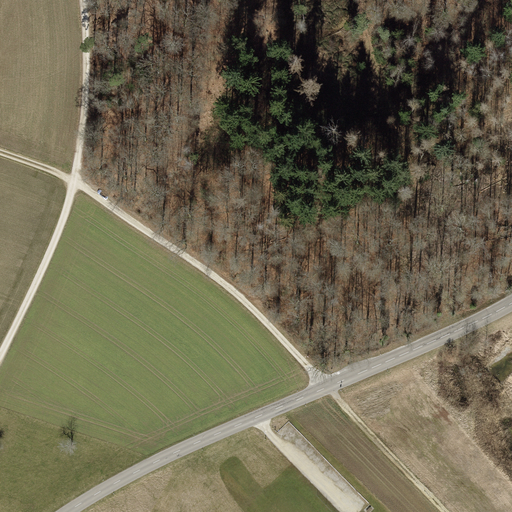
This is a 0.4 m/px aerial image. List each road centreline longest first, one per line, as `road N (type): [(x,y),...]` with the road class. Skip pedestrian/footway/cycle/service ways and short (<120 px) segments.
road 1 (track): [(331,385),(227,284),(76,181),(85,117),(81,0)]
road 2 (tertiary): [(511,304),(144,467),(68,511)]
road 3 (track): [(362,0),(385,68),(443,335)]
road 4 (track): [(0,151),(76,181),(0,359)]
road 5 (track): [(331,385),(448,511)]
